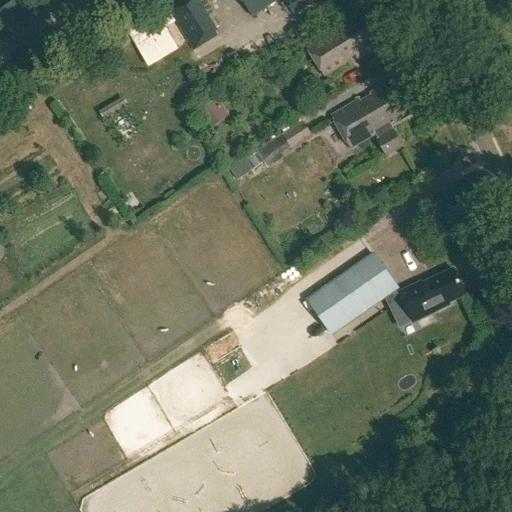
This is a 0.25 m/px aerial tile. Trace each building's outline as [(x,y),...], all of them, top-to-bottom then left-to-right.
[(162,0),(194,51),(217,37),(215,34),(217,33),(196,0),(162,0)] [(242,0),(254,18),(282,0),(242,0)] [(285,2),(281,5),(284,11),(289,8),(294,15),(315,1),(313,0),(287,0),(284,2),(285,2)] [(13,1),(0,10),(0,14),(12,32),(27,21),(13,1)] [(157,13),(126,32),(148,69),(179,50),(166,29),(157,13)] [(356,54),(359,58),(374,49),(371,44),(376,40),(362,18),(310,50),(328,79),(349,66),(346,61),(356,54)] [(337,90),(330,79),(312,90),(318,101),(337,90)] [(335,118),(354,151),(382,135),(385,141),(380,143),(389,159),(406,149),(394,128),(413,118),(397,89),(391,92),(388,87),(374,95),(377,101),(366,108),(362,102),(335,118)] [(229,117),(218,99),(200,111),(211,129),(229,117)] [(17,120),(28,113),(21,102),(10,109),(17,120)] [(282,156),(291,149),(312,136),(303,123),(257,153),(268,169),(284,159),(282,156)] [(257,154),(246,161),(253,171),(263,164),(257,154)] [(374,254),(306,301),(331,337),(399,290),(374,254)] [(465,296),(453,270),(421,285),(420,283),(400,293),(408,311),(429,301),(434,311),(465,296)]
